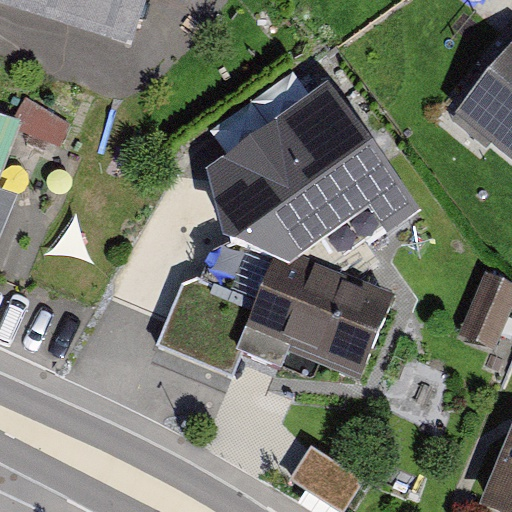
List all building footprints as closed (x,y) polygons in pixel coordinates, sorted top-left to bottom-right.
[(149,0),(6,0),(135,42),(149,0)] [(511,54),(456,122),(511,167),(511,54)] [(309,139),(284,109),(198,185),(215,203),(230,251),(209,294),(185,298),(163,359),(243,393),(253,360),(292,376),(299,360),(379,398),(411,307),(303,265),(323,248),(413,287),(422,254),(399,243),(405,224),(377,214),(389,205),(319,134),(309,139)] [(0,275),(29,203),(7,195),(31,135),(0,122),(0,275)] [(511,511),(511,475),(498,511),(511,511)]
